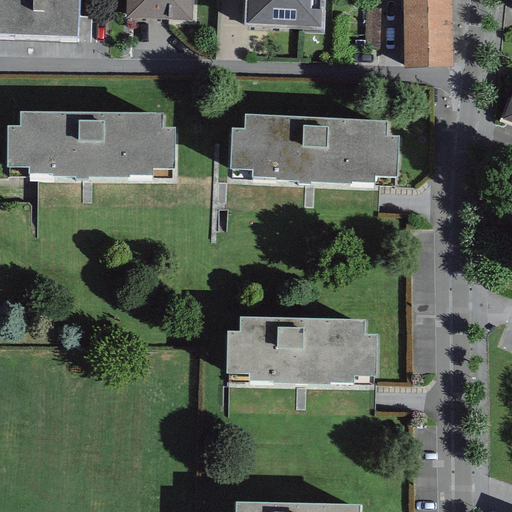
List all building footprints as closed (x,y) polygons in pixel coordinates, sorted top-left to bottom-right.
[(77,0),(0,0),(0,31),(76,34),(77,0)] [(191,0),(126,0),(126,17),(191,18),(191,0)] [(325,0),(245,0),(244,24),(324,28),(325,0)] [(402,0),(404,65),(453,64),(451,0),(402,0)] [(511,94),(503,118),(511,121),(511,94)] [(18,121),(7,121),(6,158),(32,159),(32,166),(150,169),(150,163),(174,163),(175,125),(164,125),(165,109),(101,107),(101,115),(72,115),(72,108),(18,107),(18,121)] [(382,133),(383,116),(324,114),(324,120),(297,119),(297,112),(243,111),(243,125),(229,125),(228,166),(252,167),(252,175),(373,179),(373,173),(399,174),(400,133),(382,133)] [(237,324),(225,324),(223,367),(244,367),(244,375),(353,378),(353,371),(376,371),(377,329),(363,329),(363,315),(301,313),(300,324),(271,323),(271,312),(238,311),(237,324)] [(234,509),(219,509),(218,511),(360,511),(361,499),(291,498),(291,506),(270,506),(270,497),(234,497),(234,509)]
